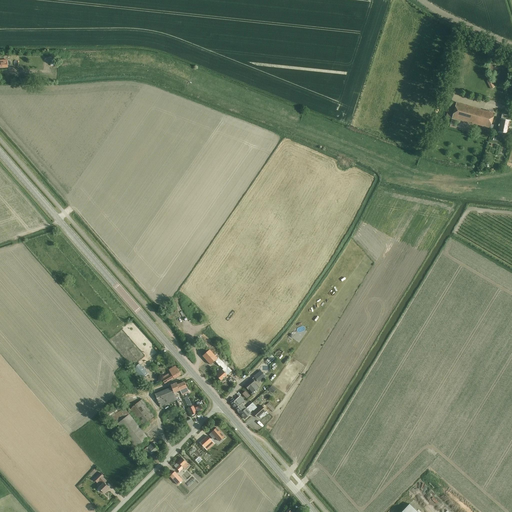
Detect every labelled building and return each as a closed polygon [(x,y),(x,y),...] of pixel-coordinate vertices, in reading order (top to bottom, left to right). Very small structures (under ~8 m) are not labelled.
[(455,103),(455,105),(450,103),(446,116),(490,128),(494,114),(455,103)] [(509,121),(510,116),(502,114),(501,119),(500,119),(497,131),(507,133),(510,121),(509,121)] [(209,349),(204,354),(202,356),(210,365),(214,361),(219,367),(219,366),(222,369),(220,372),(219,370),(217,372),(218,373),(216,375),(220,380),(226,375),(223,371),(227,368),(218,357),(217,358),(209,349)] [(229,356),(226,358),(232,368),(235,366),(229,356)] [(133,369),(142,379),(148,374),(139,364),(133,369)] [(169,370),(171,374),(162,379),(161,377),(161,378),(164,383),(180,375),(175,367),(169,370)] [(249,390),(256,384),(252,379),(244,385),(249,390)] [(184,381),(177,384),(179,390),(186,387),(184,381)] [(275,388),(276,390),(281,387),(277,381),(266,389),(269,393),(275,388)] [(179,390),(177,384),(176,382),(170,384),(171,386),(154,394),(159,407),(176,399),(173,392),(179,390)] [(231,404),(240,414),(246,408),(242,404),(245,401),(240,396),(231,404)] [(129,411),(141,426),(154,416),(141,400),(129,411)] [(252,402),(246,408),(240,414),(244,419),(250,413),(253,410),(253,411),(257,407),(252,402)] [(257,418),(266,411),(261,406),(253,413),(257,418)] [(135,447),(147,438),(129,415),(117,424),(135,447)] [(220,422),(215,426),(224,436),(229,431),(220,422)] [(213,439),(215,437),(219,442),(224,437),(216,428),(209,435),(213,439)] [(207,436),(200,442),(204,448),(212,441),(207,436)] [(150,455),(158,448),(153,443),(145,450),(150,455)] [(185,469),(189,465),(182,458),(174,465),(179,472),(183,468),(185,469)] [(177,485),(182,480),(174,472),(169,476),(177,485)] [(101,490),(104,493),(108,490),(107,489),(109,487),(105,483),(107,481),(103,477),(104,476),(100,473),(94,479),(97,483),(99,481),(102,484),(97,489),(97,490),(98,491),(99,491),(101,490)] [(413,500),(409,504),(416,511),(454,511),(427,486),(413,500)]
